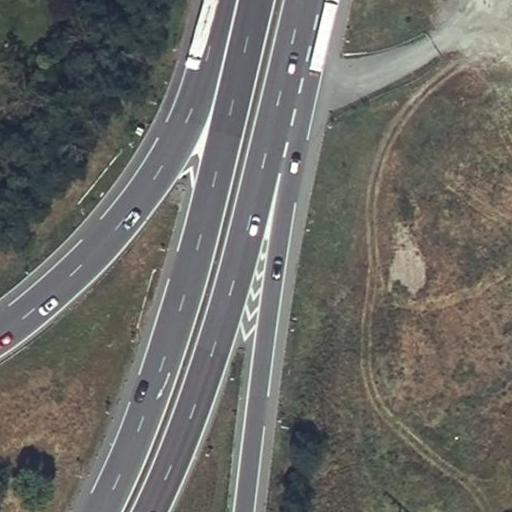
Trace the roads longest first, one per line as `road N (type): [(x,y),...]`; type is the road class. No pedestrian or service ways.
road 1 (trunk): [(255,0),(150,406),(101,511)]
road 2 (trunk): [(151,511),(195,401),(307,0)]
road 3 (trunk): [(243,511),(278,238),(320,40),(319,0)]
road 4 (trunk): [(222,0),(188,113),(153,175),(102,243),(0,330)]
